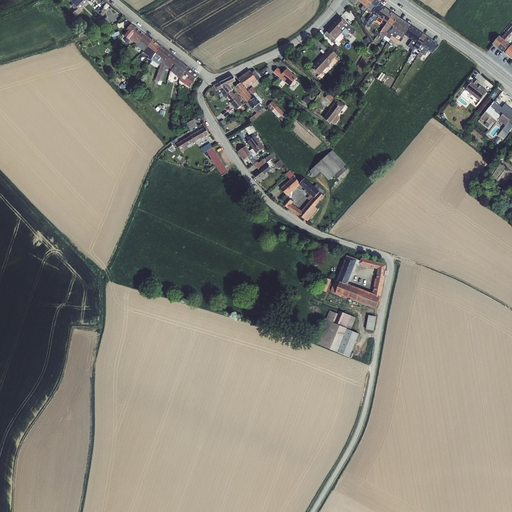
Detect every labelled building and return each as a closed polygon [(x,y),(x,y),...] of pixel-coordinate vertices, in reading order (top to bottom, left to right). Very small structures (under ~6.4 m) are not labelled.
[(76,0),(71,5),(75,9),(73,12),(76,16),(82,11),(79,7),(82,5),(86,0),(76,0)] [(357,0),(357,1),(364,5),(363,6),(365,8),(363,12),(365,13),(366,11),(368,8),(374,0),(357,0)] [(374,0),(368,8),(366,11),(371,14),(372,13),(373,11),(379,3),(380,2),(376,0),(374,0)] [(366,20),(363,24),(365,26),(368,22),(369,24),(373,19),(374,21),(377,16),(384,7),(379,3),(373,11),(372,13),(371,14),(366,20)] [(377,16),(374,21),(380,25),(383,20),(387,23),(393,13),(384,7),(377,16)] [(387,23),(378,35),(383,39),(391,26),(398,17),(393,13),(387,23)] [(340,17),(333,24),(340,30),(342,32),(344,35),(346,35),(349,32),(352,35),(355,32),(346,23),(347,23),(340,17)] [(391,26),(383,39),(388,42),(397,30),(403,20),(398,17),(391,26)] [(397,30),(388,42),(397,47),(401,42),(395,38),(397,35),(403,39),(404,35),(405,35),(411,26),(403,20),(397,30)] [(128,37),(136,27),(134,26),(133,24),(125,35),(128,37)] [(327,31),(324,34),(333,43),(335,40),(337,41),(339,43),(346,35),(344,35),(342,32),(340,30),(333,24),(327,31)] [(499,36),(492,44),(497,48),(504,40),(511,31),(511,25),(508,31),(507,31),(501,38),(499,36)] [(411,26),(405,35),(411,39),(412,40),(408,46),(413,50),(414,48),(417,43),(423,34),(417,29),(411,26)] [(138,43),(145,34),(136,27),(128,37),(130,38),(130,39),(131,38),(137,43),(138,43)] [(511,31),(504,40),(497,48),(503,53),(510,45),(511,41),(511,31)] [(153,40),(145,34),(138,43),(137,44),(144,50),(146,49),(148,47),(153,40)] [(417,43),(414,48),(418,50),(421,45),(425,48),(431,40),(423,34),(417,43)] [(153,40),(148,47),(156,53),(161,47),(153,40)] [(425,48),(429,51),(432,53),(439,45),(431,40),(425,48)] [(414,48),(413,50),(411,54),(408,60),(410,61),(414,54),(417,56),(417,58),(419,60),(423,54),(426,56),(429,51),(425,48),(421,45),(418,50),(414,48)] [(156,53),(148,47),(146,49),(146,50),(150,54),(153,56),(154,56),(156,53)] [(169,53),(161,47),(156,53),(161,57),(159,60),(157,62),(160,64),(160,63),(161,64),(161,63),(164,60),(164,59),(169,53)] [(312,68),(309,71),(317,77),(319,75),(320,75),(331,62),(331,61),(337,55),(331,50),(329,52),(328,51),(324,55),(323,54),(311,67),(312,68)] [(179,60),(169,53),(164,59),(164,60),(161,63),(162,64),(161,65),(161,64),(157,74),(160,75),(163,67),(165,64),(172,69),(179,60)] [(188,68),(179,60),(172,69),(171,70),(180,77),(188,68)] [(165,66),(160,81),(164,82),(169,68),(165,66)] [(188,68),(180,77),(179,79),(189,87),(198,76),(188,68)] [(277,68),(274,72),(290,86),(297,78),(286,69),(283,73),(277,68)] [(249,70),(239,78),(247,89),(257,80),(261,77),(255,70),(251,73),(249,70)] [(270,75),(267,78),(273,83),(276,80),(270,75)] [(233,76),(220,83),(227,93),(231,91),(233,89),(231,87),(234,85),(232,83),(236,81),(233,76)] [(472,80),(465,89),(480,101),(487,91),(478,84),(479,82),(474,78),(472,80)] [(227,93),(220,83),(213,86),(218,94),(222,92),(226,98),(227,96),(232,102),(230,103),(236,110),(242,105),(240,102),(242,100),(236,93),(234,94),(231,91),(227,93)] [(247,102),(253,98),(247,91),(240,83),(235,87),(247,102)] [(249,90),(256,97),(257,98),(259,96),(255,92),(256,92),(252,87),(249,90)] [(256,97),(249,90),(247,91),(253,98),(256,97)] [(328,93),(325,98),(329,102),(333,98),(328,93)] [(485,112),(481,117),(493,126),(497,121),(499,118),(507,124),(502,130),(497,136),(502,140),(507,134),(511,127),(511,109),(505,104),(502,107),(495,102),(500,96),(499,95),(485,112)] [(253,98),(247,102),(253,109),(260,103),(260,102),(256,97),(253,98)] [(329,110),(323,118),(330,123),(331,122),(335,125),(340,118),(337,116),(345,106),(338,101),(336,100),(329,110)] [(273,101),(267,106),(279,118),(284,113),(273,101)] [(260,103),(253,109),(257,113),(264,108),(260,103)] [(264,108),(257,113),(250,119),(252,122),(266,110),(264,108)] [(195,118),(187,122),(190,129),(198,125),(195,118)] [(185,145),(207,131),(204,124),(179,139),(184,147),(186,146),(185,145)] [(252,124),(245,128),(248,132),(249,135),(256,131),(254,128),(252,124)] [(251,146),(247,149),(251,155),(254,159),(258,155),(257,154),(264,148),(261,143),(259,140),(255,136),(248,142),(251,146)] [(204,150),(206,148),(212,144),(209,140),(201,146),(204,150)] [(222,160),(212,144),(206,148),(215,163),(218,161),(219,162),(222,160)] [(251,155),(247,149),(245,146),(240,150),(239,149),(237,151),(244,160),(248,157),(251,161),(254,159),(251,155)] [(332,150),(309,171),(315,177),(320,172),(329,180),(334,175),(337,178),(346,170),(343,167),(345,165),(332,150)] [(264,159),(267,162),(272,158),(276,155),(273,152),(264,159)] [(267,164),(253,174),(258,180),(272,169),(276,166),(278,169),(284,165),(280,160),(276,163),(272,158),(267,162),(266,163),(267,163),(267,164)] [(267,162),(264,159),(264,158),(258,163),(257,162),(254,164),(258,170),(267,163),(266,163),(267,162)] [(222,160),(219,162),(216,164),(222,172),(228,168),(222,160)] [(491,176),(485,184),(488,186),(494,177),(499,180),(504,173),(502,171),(505,167),(498,162),(489,175),(491,176)] [(290,180),(280,188),(287,196),(300,185),(301,184),(300,183),(294,176),(290,171),(285,174),(290,180)] [(286,196),(281,202),(287,208),(307,221),(322,203),(320,201),(324,196),(323,195),(325,193),(325,192),(318,184),(316,184),(314,187),(304,178),(300,183),(301,184),(300,185),(305,190),(304,191),(309,196),(307,198),(309,201),(301,211),(291,204),(293,202),(286,196)] [(335,275),(330,286),(375,302),(382,285),(383,282),(384,269),(379,268),(374,289),(348,280),(356,259),(379,264),(385,265),(385,258),(361,253),(360,255),(346,251),(338,276),(335,275)] [(331,275),(323,272),(318,284),(325,287),(327,284),(331,275)] [(326,341),(348,349),(357,328),(341,322),(346,309),(339,306),(326,341)] [(375,311),(368,310),(365,323),(373,324),(375,311)]
